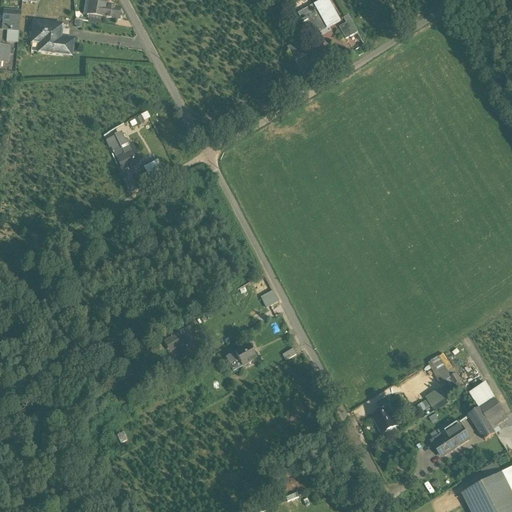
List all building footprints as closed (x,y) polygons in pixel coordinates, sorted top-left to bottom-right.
[(106,0),(93,0),(93,2),(92,1),(90,16),(104,18),(106,7),(106,0)] [(326,0),(324,0),(297,15),(301,22),(301,23),(302,25),(303,25),(308,35),(323,26),(325,30),(339,22),(326,0)] [(120,9),(106,7),(104,18),(120,20),(122,19),(122,16),(121,14),(119,14),(120,9)] [(21,12),(4,11),(2,30),(19,31),(21,12)] [(350,22),(339,28),(345,39),(357,33),(350,22)] [(60,26),(34,23),(32,41),(40,42),(39,53),(71,56),(73,41),(59,39),(60,26)] [(300,43),(289,49),(295,61),(306,54),(300,43)] [(121,148),(124,153),(134,147),(132,143),(128,145),(126,141),(122,139),(120,134),(115,136),(121,148)] [(115,136),(108,140),(113,151),(121,148),(115,136)] [(124,153),(122,153),(124,156),(117,160),(122,169),(140,160),(134,147),(124,153)] [(121,148),(113,151),(117,160),(124,156),(122,153),(124,153),(121,148)] [(129,191),(138,187),(132,175),(124,178),(129,191)] [(268,308),(277,303),(272,292),(262,297),(268,308)] [(189,328),(168,341),(174,350),(178,348),(184,359),(201,349),(189,328)] [(256,360),(249,346),(235,353),(242,367),(256,360)] [(293,349),(282,355),(286,361),(296,355),(293,349)] [(235,353),(226,358),(233,372),(242,367),(235,353)] [(456,374),(450,378),(454,385),(460,381),(456,374)] [(487,385),(470,395),(479,409),(479,410),(481,412),(496,402),(487,385)] [(428,416),(449,402),(440,389),(420,404),(428,416)] [(387,398),(377,403),(380,410),(391,404),(387,398)] [(496,402),(481,412),(488,422),(503,412),(496,402)] [(391,404),(380,410),(383,415),(374,420),(382,435),(397,427),(389,412),(393,409),(391,404)] [(481,412),(479,410),(469,416),(485,442),(487,441),(486,440),(495,434),(491,428),(488,422),(481,412)] [(503,412),(488,422),(491,428),(506,418),(503,412)] [(461,429),(448,437),(456,449),(469,441),(461,429)] [(123,433),(116,436),(120,444),(127,441),(123,433)] [(441,435),(432,441),(435,446),(444,440),(441,435)] [(444,440),(435,446),(442,458),(456,449),(448,437),(444,440)] [(486,477),(502,468),(498,461),(482,470),(486,477)] [(511,511),(511,468),(462,494),(470,511),(511,511)]
